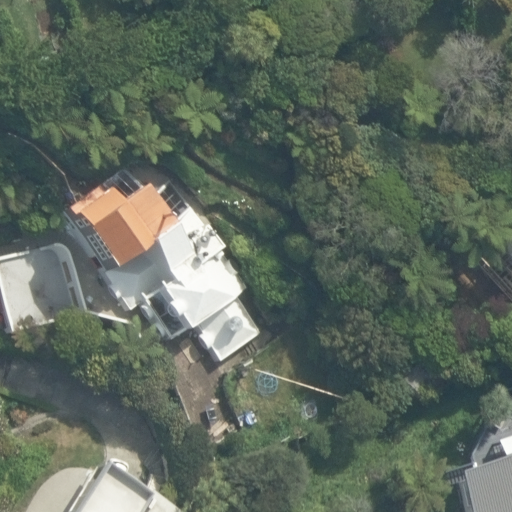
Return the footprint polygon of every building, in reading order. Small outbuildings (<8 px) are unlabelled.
[(184,329),(207,366),(259,333),(234,294),(244,288),(158,151),(55,215),(62,226),(53,231),(85,282),(101,272),(125,309),(129,307),(155,348),(184,329)] [(511,214),(472,250),(511,294),(511,214)] [(0,261),(0,316),(3,325),(76,313),(54,245),(0,261)] [(412,404),(440,382),(422,359),(394,382),(412,404)] [(439,474),(451,511),(511,511),(511,430),(478,442),(484,459),(439,474)] [(143,511),(141,510),(150,494),(82,453),(46,511),(143,511)]
